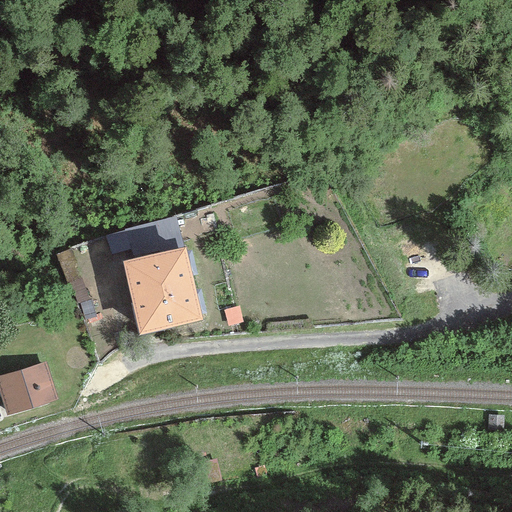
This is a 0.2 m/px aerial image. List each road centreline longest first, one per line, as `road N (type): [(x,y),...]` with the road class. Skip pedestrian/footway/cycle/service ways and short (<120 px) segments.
road 1 (track): [(59,511),(70,485),(223,494),(403,472),(511,480)]
road 2 (unclassified): [(511,304),(406,338),(150,356),(110,379)]
